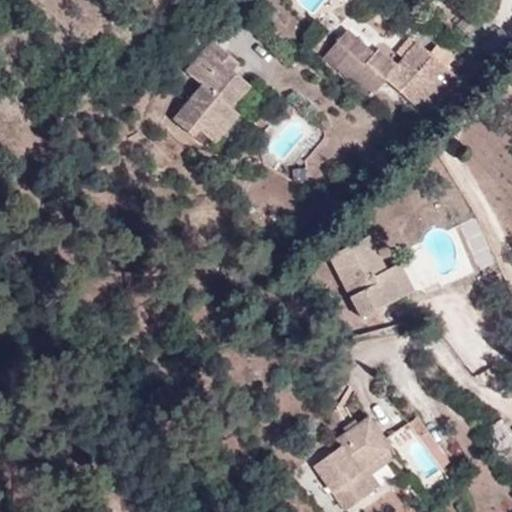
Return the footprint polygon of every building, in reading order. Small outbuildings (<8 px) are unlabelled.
[(337,67),(358,41),(347,31),(325,57),(337,67)] [(374,54),(358,41),(337,67),(372,97),(388,79),(425,112),(443,90),(433,81),(446,66),(452,59),(441,50),(435,58),(430,53),(410,37),(397,53),(404,59),(398,66),(378,49),(374,54)] [(229,55),(230,54),(213,40),(212,42),(229,55)] [(251,84),(233,69),(224,62),(229,55),(212,42),(187,71),(204,84),(175,119),(195,135),(200,128),(216,141),(240,113),(233,107),(251,84)] [(436,46),(430,53),(435,58),(441,50),(436,46)] [(229,55),(239,62),(239,61),(230,54),(229,55)] [(233,69),(239,62),(229,55),(224,62),(233,69)] [(433,81),(443,90),(455,75),(446,66),(433,81)] [(397,298),(383,270),(366,236),(326,256),(359,318),(397,298)] [(396,263),(383,270),(397,298),(410,292),(396,263)] [(356,474),(388,452),(364,419),(332,443),(337,450),(310,468),(342,511),(344,511),(370,494),(356,474)] [(511,438),(501,422),(481,435),(511,484),(511,438)] [(393,459),(388,452),(356,474),(370,494),(376,490),(367,477),(393,459)]
